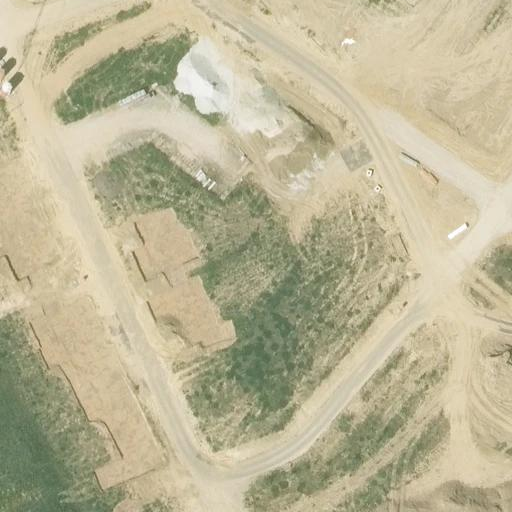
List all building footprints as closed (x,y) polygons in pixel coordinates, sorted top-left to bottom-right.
[(273,0),(287,12),(297,0),(273,0)] [(297,0),(287,12),(306,29),(331,0),(297,0)] [(342,0),(331,0),(306,29),(325,46),(356,12),(342,0)] [(166,3),(132,15),(141,38),(175,26),(166,3)] [(461,7),(454,17),(460,22),(467,12),(461,7)] [(132,15),(110,23),(111,26),(123,59),(145,51),(141,38),(132,15)] [(484,15),(477,25),(484,30),(491,20),(484,15)] [(111,26),(89,34),(102,70),(124,62),(123,59),(111,26)] [(371,28),(348,60),(368,74),(390,42),(371,28)] [(214,33),(191,64),(211,78),(232,48),(233,47),(214,33)] [(89,34),(67,42),(75,65),(80,78),(102,70),(89,34)] [(67,42),(33,54),(41,78),(75,65),(67,42)] [(390,42),(368,74),(386,86),(384,89),(385,89),(409,55),(390,42)] [(178,43),(171,53),(178,58),(185,48),(178,43)] [(232,48),(211,78),(228,90),(249,60),(232,48)] [(409,55),(385,89),(403,102),(426,71),(408,58),(410,56),(409,55)] [(249,60),(228,90),(244,102),(265,72),(249,60)] [(477,82),(469,94),(490,108),(498,97),(511,107),(511,73),(507,70),(491,92),(477,82)] [(426,71),(403,102),(423,116),(445,85),(426,71)] [(265,72),(244,102),(261,113),(282,84),(265,72)] [(139,80),(132,83),(137,94),(144,91),(139,80)] [(282,84),(261,113),(278,125),(299,95),(282,84)] [(118,89),(111,93),(116,104),(123,100),(118,89)] [(299,95),(278,125),(297,139),(319,108),(300,94),(299,95)] [(475,115),(461,135),(464,138),(461,141),(474,151),(477,147),(492,157),(506,137),(482,120),(490,108),(469,94),(461,105),(475,115)] [(189,95),(182,105),(188,110),(195,100),(189,95)] [(96,99),(89,103),(94,114),(101,110),(96,99)] [(195,100),(188,110),(194,115),(201,105),(195,100)] [(89,103),(82,106),(87,117),(94,114),(89,103)] [(221,122),(213,131),(219,136),(227,126),(221,122)] [(0,129),(0,152),(16,145),(7,126),(0,129)] [(227,126),(219,136),(225,141),(233,131),(227,126)] [(330,140),(310,157),(315,167),(317,166),(327,188),(361,172),(351,150),(337,156),(330,140)] [(142,146),(119,157),(124,168),(147,158),(142,146)] [(252,148),(245,157),(251,162),(258,153),(252,148)] [(258,153),(251,162),(257,167),(264,157),(258,153)] [(0,201),(26,189),(16,167),(0,174),(0,201)] [(120,171),(95,183),(114,225),(139,214),(120,171)] [(337,209),(319,218),(325,229),(336,224),(342,221),(347,219),(342,207),(372,193),(361,172),(327,188),(337,209)] [(0,223),(1,227),(0,227),(0,240),(10,236),(6,225),(36,211),(26,189),(0,201),(0,223)] [(150,248),(135,255),(146,278),(188,259),(167,214),(140,226),(150,248)] [(336,224),(325,229),(330,241),(346,234),(357,256),(364,253),(391,240),(381,217),(353,230),(347,219),(342,221),(336,224)] [(10,236),(0,240),(0,253),(11,249),(22,271),(25,269),(27,274),(42,267),(40,263),(56,255),(46,232),(15,246),(10,236)] [(357,256),(341,263),(347,278),(363,270),(374,295),(378,293),(380,297),(394,291),(392,286),(409,278),(398,253),(370,266),(364,253),(357,256)] [(181,291),(150,305),(161,329),(196,313),(185,289),(204,281),(198,268),(175,278),(181,291)] [(315,306),(297,327),(333,357),(351,336),(327,316),(336,306),(317,289),(308,300),(315,306)] [(85,304),(43,323),(54,348),(43,353),(50,367),(73,357),(66,343),(97,329),(85,304)] [(196,313),(161,329),(172,353),(203,339),(208,351),(231,341),(226,328),(207,336),(196,313)] [(284,350),(267,370),(302,400),(320,380),(293,356),(302,346),(282,330),(273,340),(284,350)] [(231,341),(208,351),(214,362),(237,352),(231,341)] [(110,353),(69,372),(90,417),(116,405),(106,383),(121,376),(110,353)] [(251,396),(229,404),(242,440),(265,432),(253,399),(264,395),(256,372),(244,376),(251,396)] [(208,416),(203,417),(209,432),(213,431),(220,448),(242,440),(229,404),(207,412),(208,416)] [(139,412),(114,423),(133,466),(158,454),(139,412)] [(122,461),(109,467),(113,476),(126,470),(125,469),(122,461)]
